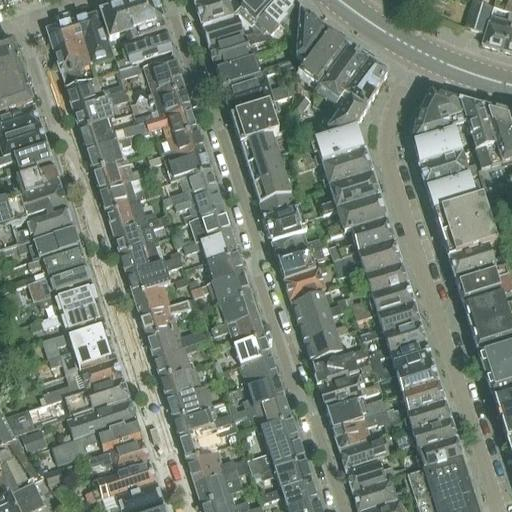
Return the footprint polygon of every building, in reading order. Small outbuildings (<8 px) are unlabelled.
[(0,0),(0,3),(2,10),(21,4),(19,0),(0,0)] [(191,0),(194,7),(215,0),(231,0),(240,11),(250,0),(191,0)] [(202,32),(239,20),(240,11),(231,0),(215,0),(194,7),(202,32)] [(239,20),(240,21),(250,30),(254,25),(273,0),(250,0),(240,11),(239,20)] [(299,15),(295,11),(282,0),(273,0),(254,25),(266,36),(270,39),(279,29),(297,44),(299,15)] [(511,6),(511,0),(503,0),(508,3),(504,10),(510,12),(511,6)] [(126,38),(163,26),(155,4),(149,1),(100,17),(109,44),(126,39),(126,38)] [(464,31),(483,37),(491,10),(472,4),(464,31)] [(494,8),(485,39),(482,49),(503,55),(510,23),(497,20),(498,14),(511,18),(511,15),(511,12),(510,12),(504,10),(504,11),(494,8)] [(304,68),(326,35),(299,15),(297,44),(296,61),(304,68)] [(511,19),(511,24),(510,23),(503,55),(511,57),(511,15),(511,18),(511,19)] [(98,17),(80,23),(93,67),(112,61),(98,17)] [(243,37),(242,34),(242,35),(240,21),(239,20),(202,32),(207,48),(243,37)] [(47,34),(65,92),(84,86),(79,72),(93,67),(80,23),(47,34)] [(207,48),(215,71),(251,59),(246,45),(250,44),(251,48),(267,44),(264,38),(266,36),(254,25),(250,30),(251,31),(242,34),(243,37),(207,48)] [(165,35),(163,26),(126,38),(126,39),(129,38),(131,45),(165,35)] [(172,55),(165,35),(131,45),(123,48),(127,62),(116,65),(118,74),(132,70),(132,68),(172,55)] [(316,91),(346,51),(326,35),(304,68),(298,77),(316,91)] [(0,48),(0,82),(22,75),(12,44),(0,48)] [(343,98),(345,100),(368,65),(349,53),(320,93),(338,106),(343,98)] [(255,60),(215,72),(222,93),(261,80),(255,60)] [(190,111),(173,61),(143,71),(150,97),(148,98),(151,107),(153,106),(156,116),(135,122),(137,129),(190,111)] [(296,72),(293,63),(263,71),(265,80),(296,72)] [(367,112),(383,85),(387,77),(368,65),(345,100),(349,102),(351,99),(367,112)] [(141,78),(138,69),(119,75),(121,84),(141,78)] [(0,115),(32,106),(22,75),(0,82),(0,115)] [(266,82),(223,96),(230,118),(269,106),(278,104),(293,100),(294,87),(270,94),(266,82)] [(84,86),(65,92),(72,112),(126,95),(124,88),(99,96),(96,83),(84,86)] [(72,112),(79,134),(113,122),(109,110),(129,105),(126,95),(72,112)] [(463,130),(455,105),(456,104),(434,98),(429,100),(415,126),(414,133),(413,145),(463,130)] [(329,140),(357,131),(367,112),(351,99),(349,102),(349,103),(330,129),(324,125),(319,133),(329,140)] [(293,131),(311,106),(301,100),(284,124),(293,131)] [(269,107),(230,120),(240,149),(272,139),(278,136),(272,116),(281,114),(278,104),(269,106),(269,107)] [(485,201),(509,195),(501,169),(497,149),(484,112),(456,104),(455,105),(463,130),(467,141),(470,140),(475,155),(478,168),(475,169),(478,179),(478,178),(485,201)] [(0,140),(39,128),(34,110),(0,119),(0,140)] [(162,132),(165,142),(197,132),(190,111),(137,129),(140,136),(142,141),(150,139),(149,136),(162,132)] [(511,120),(484,112),(497,149),(501,169),(509,195),(511,206),(511,120)] [(113,123),(113,122),(79,134),(86,154),(140,136),(137,129),(113,136),(110,124),(113,123)] [(0,140),(0,152),(2,161),(45,147),(39,128),(0,140)] [(463,130),(413,145),(414,155),(416,163),(418,169),(470,152),(467,141),(463,130)] [(203,152),(197,132),(165,142),(169,156),(161,159),(161,161),(149,165),(151,171),(172,164),(172,163),(203,152)] [(314,145),(321,167),(364,153),(357,132),(314,145)] [(86,154),(92,174),(126,164),(124,159),(120,160),(118,154),(131,150),(130,148),(143,144),(142,141),(140,136),(86,154)] [(248,174),(280,164),(272,139),(240,149),(248,174)] [(8,181),(52,166),(45,147),(2,161),(0,161),(0,169),(14,165),(16,171),(6,174),(8,181)] [(314,172),(308,148),(292,153),(296,164),(291,166),(295,177),(314,172)] [(172,163),(172,164),(179,184),(210,173),(203,152),(172,163)] [(470,152),(418,169),(422,182),(425,192),(468,178),(469,181),(478,179),(475,169),(470,152)] [(321,167),(328,190),(371,178),(364,153),(321,167)] [(92,174),(99,194),(129,185),(129,186),(153,179),(150,171),(130,177),(126,164),(92,174)] [(248,174),(255,196),(287,186),(280,164),(248,174)] [(19,198),(20,201),(59,189),(53,169),(15,182),(18,192),(8,195),(8,198),(9,202),(17,199),(19,198)] [(217,194),(210,173),(179,184),(183,197),(171,201),(173,208),(217,194)] [(378,199),(371,178),(328,190),(334,208),(319,212),(321,217),(378,199)] [(468,178),(425,192),(433,215),(475,201),(469,181),(468,178)] [(0,183),(0,203),(5,203),(9,202),(8,198),(4,200),(0,183)] [(99,194),(106,215),(145,203),(142,196),(133,199),(129,186),(129,185),(99,194)] [(287,186),(255,196),(263,220),(294,210),(287,186)] [(66,209),(59,189),(20,201),(19,198),(17,199),(25,223),(66,209)] [(161,198),(159,193),(147,197),(149,202),(161,198)] [(183,222),(184,227),(223,214),(217,194),(173,208),(165,211),(167,218),(188,211),(191,220),(183,222)] [(0,257),(17,252),(9,229),(25,223),(17,199),(9,202),(5,203),(0,203),(0,257)] [(330,242),(343,237),(342,235),(386,222),(378,199),(321,217),(322,221),(336,217),(340,230),(327,234),(330,242)] [(437,228),(448,261),(488,249),(496,246),(481,201),(476,203),(475,201),(433,215),(437,228)] [(145,203),(106,215),(112,235),(156,222),(155,217),(144,220),(139,205),(145,204),(145,203)] [(17,252),(73,232),(67,212),(26,225),(25,223),(9,229),(17,252)] [(299,212),(264,223),(272,246),(306,235),(318,231),(315,221),(303,225),(299,212)] [(188,229),(194,247),(230,235),(223,214),(184,227),(185,230),(188,229)] [(112,235),(119,256),(149,246),(146,236),(159,232),(156,222),(112,235)] [(393,245),(386,222),(342,235),(343,237),(350,235),(354,249),(340,254),(338,249),(328,252),(333,267),(357,259),(356,256),(393,245)] [(17,252),(19,260),(28,257),(31,267),(79,251),(73,232),(17,252)] [(178,261),(182,271),(183,273),(237,255),(230,235),(194,247),(186,250),(182,239),(172,242),(178,261)] [(272,247),(278,266),(322,251),(328,250),(325,241),(307,246),(305,237),(272,247)] [(492,265),(488,249),(448,261),(455,283),(503,268),(505,274),(511,271),(511,266),(511,263),(511,262),(511,241),(506,244),(508,253),(500,255),(502,262),(492,265)] [(119,256),(126,276),(159,266),(155,251),(159,250),(158,245),(149,247),(149,246),(119,256)] [(357,259),(363,279),(400,267),(393,245),(356,256),(357,259)] [(41,273),(44,282),(85,269),(79,251),(31,267),(10,272),(13,281),(41,273)] [(322,251),(278,266),(284,284),(315,274),(312,264),(324,261),(322,251)] [(189,292),(241,275),(243,274),(237,255),(183,273),(186,282),(172,286),(179,292),(188,289),(189,292)] [(126,276),(132,297),(169,285),(167,276),(182,271),(178,261),(159,266),(126,276)] [(355,284),(361,302),(406,288),(400,267),(363,279),(364,281),(355,284)] [(455,283),(463,308),(500,296),(497,283),(508,279),(511,291),(511,271),(505,274),(503,268),(455,283)] [(50,289),(53,300),(91,288),(85,269),(44,282),(45,284),(17,293),(18,298),(50,289)] [(315,274),(284,284),(290,304),(325,293),(318,273),(315,274)] [(209,297),(212,309),(250,296),(243,274),(241,275),(189,292),(193,303),(209,297)] [(139,318),(171,308),(165,290),(170,288),(169,285),(132,297),(139,318)] [(91,288),(53,300),(37,306),(40,314),(51,311),(54,320),(97,305),(91,289),(91,288)] [(361,302),(366,321),(413,307),(406,288),(361,302)] [(264,338),(257,318),(250,296),(212,309),(212,310),(210,311),(216,331),(212,333),(214,341),(228,336),(232,348),(264,338)] [(465,314),(477,353),(511,342),(511,333),(502,303),(500,296),(463,308),(465,314)] [(291,307),(297,324),(328,314),(322,297),(291,307)] [(139,318),(146,339),(177,329),(174,318),(193,312),(190,304),(171,310),(171,308),(139,318)] [(103,324),(97,305),(54,320),(54,321),(40,325),(43,334),(62,328),(65,337),(103,324)] [(361,339),(362,344),(419,327),(413,307),(366,321),(367,324),(376,321),(380,333),(361,339)] [(297,324),(303,344),(334,334),(334,333),(330,322),(341,318),(339,310),(337,311),(328,314),(297,324)] [(0,339),(13,335),(11,324),(4,326),(2,319),(0,319),(0,339)] [(47,363),(60,359),(58,351),(69,348),(71,356),(109,343),(103,324),(65,337),(66,338),(42,346),(47,363)] [(425,346),(419,327),(362,344),(363,347),(383,341),(386,353),(367,359),(368,364),(425,346)] [(152,358),(206,340),(204,334),(181,341),(177,329),(146,339),(152,358)] [(334,334),(303,344),(310,366),(342,356),(337,341),(348,337),(345,329),(334,333),(334,334)] [(264,338),(232,348),(238,368),(270,357),(264,338)] [(152,358),(159,380),(193,368),(192,366),(189,367),(186,358),(209,351),(206,340),(152,358)] [(511,342),(477,353),(492,399),(511,392),(511,342)] [(116,363),(109,343),(71,356),(72,357),(60,360),(60,359),(47,363),(51,374),(75,365),(78,374),(116,363)] [(431,366),(425,346),(368,364),(372,376),(373,375),(375,383),(431,366)] [(372,376),(368,364),(367,359),(365,353),(312,370),(318,390),(358,376),(360,375),(361,379),(372,376)] [(270,357),(238,368),(246,390),(277,380),(270,357)] [(121,380),(116,363),(78,374),(66,378),(69,388),(44,396),(46,403),(47,408),(121,380)] [(380,397),(382,402),(437,385),(431,366),(375,383),(376,385),(394,380),(398,390),(380,395),(380,397)] [(166,400),(201,388),(197,375),(195,375),(193,368),(159,380),(166,400)] [(17,394),(32,390),(28,378),(14,382),(17,394)] [(15,439),(128,402),(121,380),(47,408),(5,420),(15,439)] [(244,414),(252,410),(284,399),(277,380),(246,390),(250,403),(242,406),(244,414)] [(359,380),(319,393),(325,413),(380,394),(378,388),(364,392),(359,380)] [(386,415),(389,424),(406,418),(444,406),(437,385),(382,402),(382,403),(386,415)] [(166,400),(172,421),(202,411),(202,412),(208,411),(207,409),(211,408),(205,390),(202,391),(201,388),(166,400)] [(497,422),(511,417),(511,392),(492,399),(497,417),(496,417),(497,422)] [(332,432),(386,415),(382,403),(365,408),(363,402),(380,397),(380,395),(380,394),(325,413),(332,432)] [(252,410),(244,414),(237,416),(235,408),(227,410),(230,418),(232,422),(234,427),(256,420),(258,427),(255,428),(256,431),(290,420),(284,399),(252,410)] [(72,441),(134,420),(129,405),(67,425),(72,441)] [(449,423),(444,406),(406,418),(411,435),(449,423)] [(15,439),(5,420),(0,410),(0,450),(9,447),(15,439)] [(178,439),(232,422),(230,418),(217,423),(213,410),(208,411),(202,412),(202,411),(172,421),(178,439)] [(392,435),(389,424),(386,415),(332,432),(339,453),(371,443),(367,431),(377,429),(377,431),(384,429),(386,437),(392,435)] [(506,445),(511,443),(511,417),(497,422),(499,426),(500,426),(506,445)] [(141,442),(134,420),(72,441),(73,444),(50,451),(56,470),(87,460),(84,450),(100,446),(102,455),(141,442)] [(290,420),(256,431),(257,437),(261,436),(271,466),(254,471),(256,475),(303,460),(290,420)] [(178,439),(186,462),(215,452),(216,452),(214,444),(237,437),(234,427),(232,422),(178,439)] [(403,431),(400,422),(389,425),(392,435),(403,431)] [(455,441),(449,423),(411,435),(412,437),(395,442),(397,449),(414,444),(417,453),(455,441)] [(41,433),(22,441),(28,457),(48,449),(41,433)] [(0,502),(9,498),(9,499),(33,487),(42,483),(15,439),(9,447),(31,480),(27,483),(12,460),(0,465),(0,502)] [(339,456),(345,473),(388,459),(383,441),(339,456)] [(460,459),(455,441),(417,453),(422,472),(460,459)] [(116,475),(148,464),(142,445),(86,463),(89,473),(100,469),(116,475)] [(0,465),(12,460),(9,454),(4,452),(0,454),(0,465)] [(216,452),(215,452),(186,462),(193,483),(246,466),(246,463),(234,466),(233,464),(221,468),(216,452)] [(417,511),(476,511),(460,459),(422,472),(424,476),(408,481),(417,511)] [(261,486),(276,481),(279,492),(311,482),(303,460),(256,475),(256,478),(258,478),(261,486)] [(346,476),(352,496),(390,483),(397,481),(395,475),(388,477),(385,470),(381,472),(378,465),(346,476)] [(193,483),(200,505),(233,494),(234,497),(243,495),(239,480),(250,477),(246,466),(193,483)] [(91,505),(156,485),(150,467),(96,485),(99,493),(88,497),(91,505)] [(48,489),(65,484),(61,472),(44,477),(48,489)] [(403,472),(395,475),(397,481),(405,478),(403,472)] [(282,502),(285,511),(289,511),(317,503),(311,482),(279,492),(280,494),(258,500),(261,509),(282,502)] [(390,483),(352,496),(357,511),(370,511),(407,500),(406,495),(395,498),(390,483)] [(36,511),(43,508),(33,487),(9,499),(15,511),(36,511)] [(148,511),(163,507),(157,488),(115,501),(118,511),(148,511)] [(63,511),(73,511),(76,511),(69,491),(52,497),(63,511)] [(200,505),(202,511),(261,511),(261,510),(256,511),(248,511),(246,506),(235,509),(233,502),(236,501),(234,497),(233,494),(200,505)] [(0,502),(0,511),(15,511),(9,499),(9,498),(0,502)] [(320,511),(317,503),(289,511),(320,511)]
